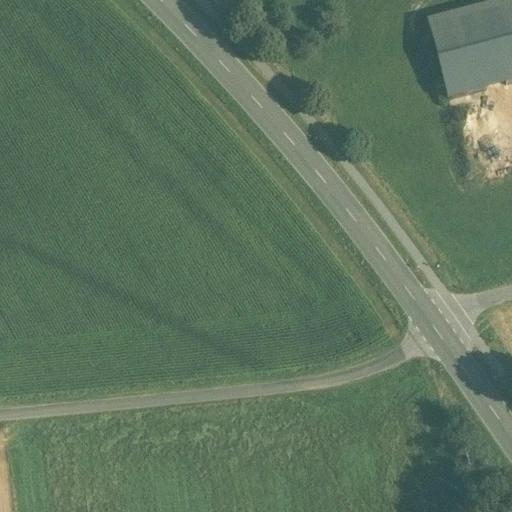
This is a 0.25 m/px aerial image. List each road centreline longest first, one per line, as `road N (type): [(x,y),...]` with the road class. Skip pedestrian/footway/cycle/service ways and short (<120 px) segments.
road 1 (residential): [(438,334),(382,363),(311,383),(0,415)]
road 2 (secondary): [(158,0),(247,89),(438,334)]
road 3 (secondary): [(438,334),(511,438)]
